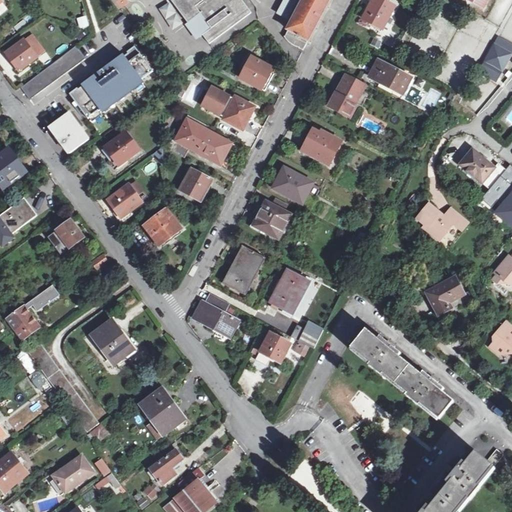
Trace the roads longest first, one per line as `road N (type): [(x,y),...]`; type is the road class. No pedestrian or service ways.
road 1 (residential): [(169,319),(345,0)]
road 2 (residential): [(0,86),(169,319)]
road 3 (residential): [(305,418),(354,326),(366,318),(484,416)]
road 4 (residential): [(169,319),(248,430),(279,439),(305,418)]
road 5 (track): [(100,414),(57,344),(66,329),(140,278)]
road 6 (residential): [(402,511),(484,416)]
road 7 (residential): [(305,418),(319,425),(379,511)]
